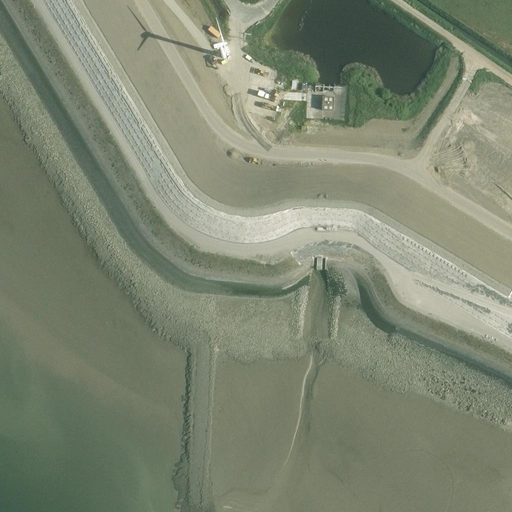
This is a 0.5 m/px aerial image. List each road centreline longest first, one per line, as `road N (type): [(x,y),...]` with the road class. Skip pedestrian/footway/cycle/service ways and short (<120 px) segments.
road 1 (unclassified): [(411,176),(369,163),(274,157),(229,140),(137,0)]
road 2 (unclassified): [(411,176),(466,82),(469,51)]
